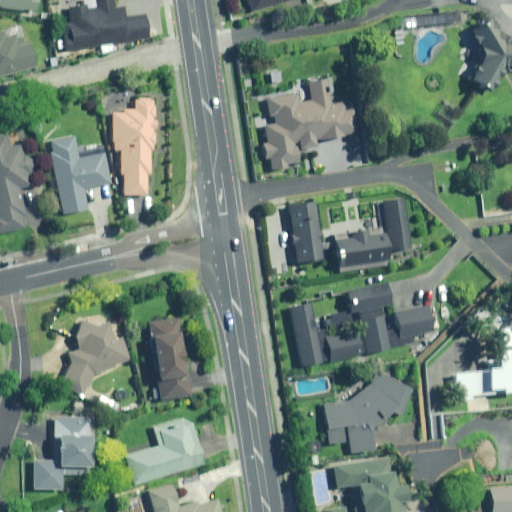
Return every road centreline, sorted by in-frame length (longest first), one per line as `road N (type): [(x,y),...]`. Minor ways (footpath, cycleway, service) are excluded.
road 1 (residential): [(217,200),(403,175),(511,277)]
road 2 (secondary): [(221,231),(268,511)]
road 3 (tertiary): [(221,231),(9,279)]
road 4 (residential): [(198,46),(358,21),(399,0)]
road 5 (residential): [(0,454),(21,356),(9,279)]
road 6 (secondary): [(198,46),(217,200)]
